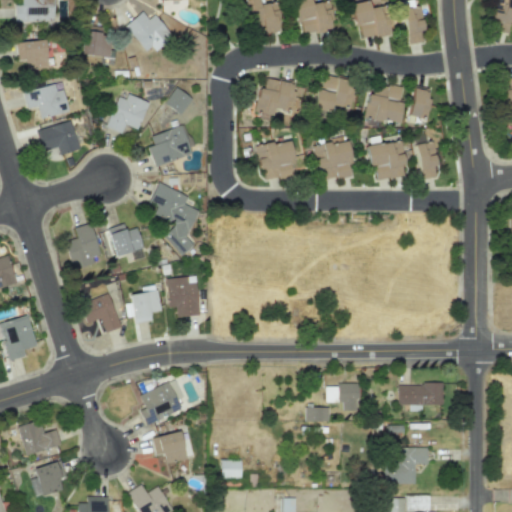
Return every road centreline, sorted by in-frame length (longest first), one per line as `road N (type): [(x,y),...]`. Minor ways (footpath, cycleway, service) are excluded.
road 1 (residential): [(0,398),(178,351),(511,347)]
road 2 (residential): [(452,0),(472,177),(474,348)]
road 3 (residential): [(222,92),(221,176),(232,195),(473,204)]
road 4 (residential): [(511,54),(391,65),(331,54),(253,57),(234,64),(222,92)]
road 5 (residential): [(74,375),(0,138)]
road 6 (residential): [(474,511),(474,348)]
